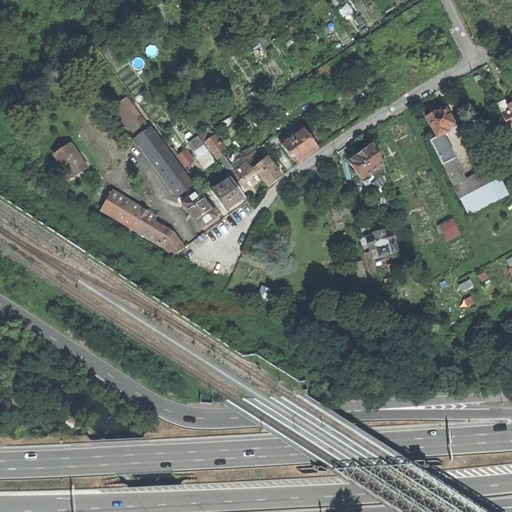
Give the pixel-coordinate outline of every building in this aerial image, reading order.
[(179,196),(194,185),(150,126),(149,127),(127,98),(116,105),(138,135),(135,137),(179,196)] [(511,103),(510,104),(508,106),(505,100),(494,105),(499,115),(502,114),(509,129),(511,127),(511,103)] [(433,115),(427,118),(437,138),(443,135),(447,133),(448,134),(454,131),(447,118),(450,116),(446,109),(444,109),(433,115)] [(198,133),(203,141),(214,134),(209,126),(198,133)] [(293,154),(299,163),(308,156),(318,148),(303,128),(288,139),(286,136),(282,139),(284,142),(281,144),(289,156),(293,154)] [(466,179),(443,135),(437,138),(429,142),(470,218),(510,196),(499,176),(493,164),(466,179)] [(205,143),(242,193),(251,186),(261,179),(249,164),(248,162),(247,163),(243,157),(230,166),(223,156),(228,152),(215,136),(205,143)] [(376,170),(383,165),(374,142),(356,156),(348,162),(361,180),(376,170)] [(71,179),(86,169),(70,144),(55,154),(71,179)] [(187,148),(178,155),(187,168),(197,160),(187,148)] [(249,164),(259,157),(255,151),(244,158),(248,162),(249,164)] [(500,153),(490,159),(493,164),(499,176),(507,171),(502,162),(504,161),(500,153)] [(253,168),(269,186),(275,182),(282,175),(267,157),(253,168)] [(211,192),(226,211),(236,205),(245,198),(230,178),(211,192)] [(173,255),(183,248),(173,233),(154,222),(156,217),(112,191),(101,209),(168,249),(173,255)] [(182,203),(201,228),(208,223),(217,216),(198,191),(182,203)] [(447,241),(461,234),(453,218),(439,225),(447,241)] [(378,235),(360,240),(362,246),(369,244),(370,250),(394,243),(391,231),(378,235)] [(369,253),(365,254),(371,275),(375,274),(369,253)]
